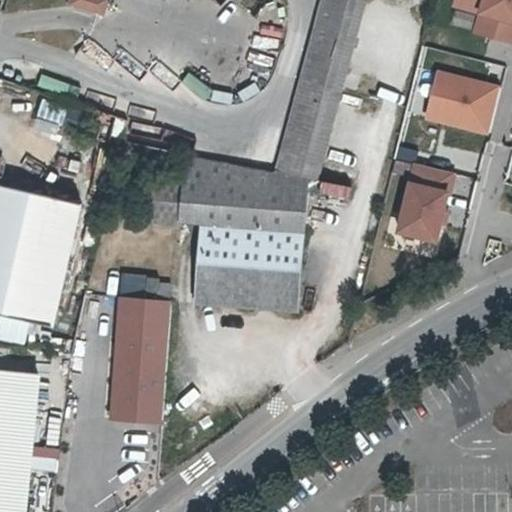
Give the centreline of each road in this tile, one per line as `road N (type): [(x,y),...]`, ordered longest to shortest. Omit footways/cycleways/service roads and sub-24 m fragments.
road 1 (residential): [(186,511),(379,362),(511,287)]
road 2 (unknown): [(469,280),(511,90)]
